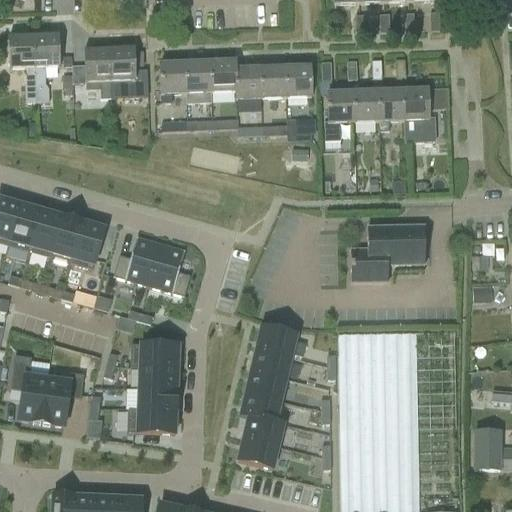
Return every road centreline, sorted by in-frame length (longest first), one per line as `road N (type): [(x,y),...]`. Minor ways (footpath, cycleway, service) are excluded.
road 1 (residential): [(0,186),(215,244),(193,327),(184,492)]
road 2 (residential): [(184,492),(26,482)]
